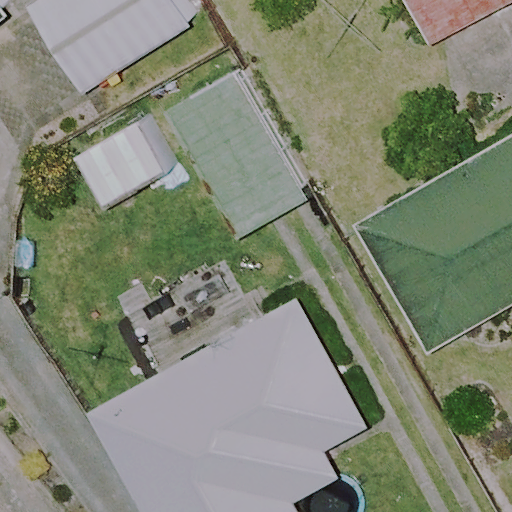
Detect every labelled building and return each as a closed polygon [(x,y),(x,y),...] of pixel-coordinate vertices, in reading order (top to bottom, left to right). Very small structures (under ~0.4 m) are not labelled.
[(192,21),(178,0),(40,0),(30,6),(83,90),(192,21)] [(507,0),(402,0),(429,45),(507,0)] [(311,192),(234,72),(164,117),(241,236),(311,192)] [(171,168),(139,115),(75,153),(106,206),(171,168)] [(504,307),(511,321),(511,139),(361,222),(430,348),(504,307)] [(379,449),(298,298),(96,407),(152,511),(304,511),(295,494),(379,449)]
